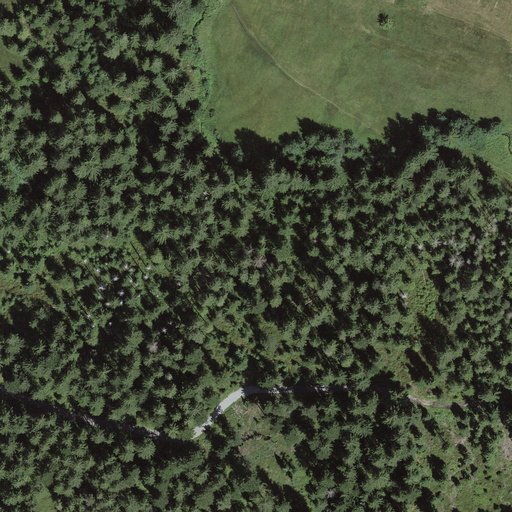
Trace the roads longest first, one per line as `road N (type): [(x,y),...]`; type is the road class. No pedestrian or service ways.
road 1 (track): [(0,388),(57,410),(185,438),(242,393),(339,387)]
road 2 (track): [(339,387),(445,405),(511,402)]
